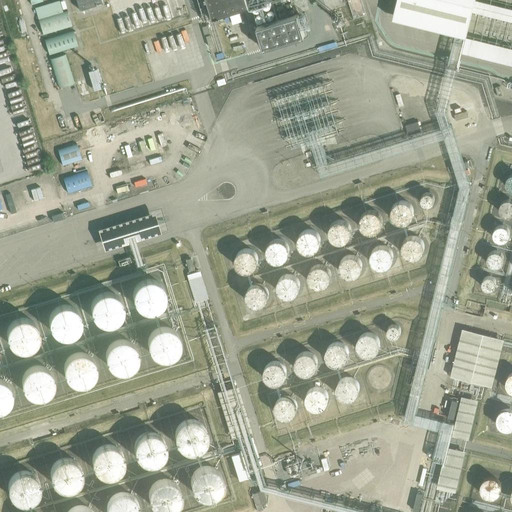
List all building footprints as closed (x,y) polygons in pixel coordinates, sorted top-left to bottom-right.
[(101,0),(76,0),(79,10),(102,3),(101,0)] [(207,0),(213,18),(249,7),(247,0),(207,0)] [(397,0),(395,9),(468,28),(475,0),(397,0)] [(59,1),(36,8),(39,18),(62,11),(59,1)] [(67,11),(38,20),(43,34),(72,26),(67,11)] [(305,38),(298,15),(257,28),(264,50),(305,38)] [(62,34),(44,40),(48,54),(78,45),(73,31),(62,34)] [(66,54),(51,59),(59,88),(75,83),(66,54)] [(98,68),(89,70),(93,89),(102,87),(98,68)] [(456,120),(468,117),(467,111),(455,115),(456,120)] [(409,136),(421,132),(418,122),(406,126),(409,136)] [(77,144),(58,151),(63,166),(82,159),(77,144)] [(468,161),(451,167),(452,173),(470,167),(468,161)] [(87,171),(63,179),(68,194),(92,186),(87,171)] [(435,197),(434,194),(433,193),(431,191),(429,190),(426,191),(424,192),(423,194),(422,197),(423,199),(424,201),(426,202),(428,203),(431,202),(433,201),(434,199),(435,197)] [(10,194),(4,196),(10,214),(15,212),(10,194)] [(511,199),(511,198),(508,198),(505,198),(503,200),(501,202),(500,205),(501,209),(502,211),(505,213),(508,213),(511,213),(511,212),(511,199)] [(414,211),(414,210),(413,206),(413,204),(411,202),(409,201),(407,200),(403,199),(399,199),(395,201),(393,203),(392,205),(391,207),(391,210),(392,214),(393,216),(394,218),(397,220),(402,222),(404,222),(407,221),(410,219),(413,215),(414,213),(414,211)] [(383,220),(383,219),(382,215),(381,213),(380,211),(377,209),(374,208),(372,208),(369,208),(367,209),(364,211),(361,214),(361,216),(360,219),(360,221),(361,223),(362,226),(363,227),(366,230),(369,231),(371,231),(375,230),(379,228),(381,226),(382,224),(383,222),(383,220)] [(99,229),(105,250),(162,233),(155,212),(99,229)] [(352,229),(352,226),(352,224),(350,222),(349,220),(346,218),(344,217),(341,217),(339,217),(337,218),(333,220),(331,222),(330,224),(330,226),(329,228),(330,232),(331,234),(332,236),(335,239),(338,240),(340,240),(343,240),(345,239),(349,237),(350,235),(351,233),(352,231),(352,229)] [(509,232),(509,231),(509,229),(507,226),(504,224),(501,224),(498,224),(497,225),(496,226),(494,229),(494,232),(494,234),(495,236),(498,238),(501,239),(504,239),(506,238),(508,235),(509,232)] [(322,239),(322,235),(321,232),(319,230),(316,228),(314,228),(311,227),(307,228),(305,229),(303,230),(300,234),(300,236),(299,238),(300,242),(301,245),(302,247),(306,249),(310,250),(312,250),(315,249),(319,247),(321,244),(322,241),(322,239)] [(425,245),(424,242),(424,240),(422,237),(420,235),(418,234),(416,233),(414,233),(411,233),(409,234),(406,236),(404,238),(403,240),(402,242),(402,244),(402,249),(404,252),(408,255),(410,256),(412,256),(415,256),(417,255),(421,253),(422,251),(424,249),(425,245)] [(290,249),(290,248),(289,244),(288,242),(286,240),(283,238),(279,237),(277,237),(274,238),(271,240),(268,242),(268,243),(267,246),(267,248),(267,252),(268,254),(269,256),(272,258),(273,259),(277,260),(280,260),(282,259),(286,257),(287,255),(289,253),(289,251),(290,249)] [(394,255),(394,254),(394,252),(393,250),(391,247),(390,246),(387,244),(384,243),(381,243),(377,244),(375,245),(374,247),(372,250),(371,254),(371,258),(373,261),(374,262),(377,265),(379,265),(382,266),(384,266),(386,265),(390,263),(392,261),(393,259),(394,255)] [(259,258),(259,254),(257,250),(255,248),(253,247),(249,246),(246,246),(243,247),(240,249),(239,251),(237,253),(237,255),(236,257),(237,261),(238,263),(239,265),(242,267),(243,268),(245,269),(248,269),(250,269),(252,268),(254,267),(256,266),(258,262),(259,260),(259,258)] [(503,257),(503,254),(501,252),(500,251),(499,250),(497,250),(495,249),(492,250),(489,252),(488,255),(488,257),(488,260),(490,263),(492,264),(495,265),(498,265),(501,263),(503,260),(503,257)] [(364,265),(364,264),(364,262),(363,260),(362,258),(361,256),(357,254),(355,253),(353,253),(351,253),(348,254),(345,256),(343,258),(342,260),(341,262),(341,264),(341,268),(342,270),(344,272),(347,275),(350,276),(352,276),(354,276),(357,275),(360,273),(362,271),(363,269),(364,267),(364,265)] [(192,257),(185,259),(190,271),(196,268),(192,257)] [(332,274),(332,273),(331,269),(330,267),(329,265),(327,264),(325,263),(323,262),(321,262),(318,262),(316,262),(313,264),(311,266),(310,268),(309,271),(309,273),(309,277),(310,279),(312,281),(314,283),(316,284),(319,285),(322,285),(324,284),(328,282),(329,280),(331,278),(332,274)] [(301,284),(301,283),(301,281),(300,279),(299,277),(298,275),(294,273),(292,272),(290,272),(286,272),(283,274),(282,275),(279,278),(278,281),(278,283),(279,287),(280,289),(281,291),(285,294),(289,295),(291,295),(294,294),(298,292),(300,288),(301,286),(301,284)] [(497,280),(496,277),(494,275),(492,273),(489,273),(487,274),(484,276),(483,278),(483,280),(483,283),(485,285),(487,287),(489,287),(492,287),(494,285),(496,283),(497,280)] [(202,274),(189,278),(196,302),(209,298),(202,274)] [(167,292),(166,288),(165,285),(164,283),(162,281),(160,279),(157,277),(155,276),(151,275),(148,275),(144,276),(142,278),(139,279),(137,282),(135,285),(134,288),(134,291),(134,294),(135,297),(136,300),(138,303),(141,305),(144,307),(147,308),(150,308),(153,308),(156,307),(158,306),(161,304),(163,301),(165,298),(166,295),(167,292)] [(269,293),(269,291),(269,288),(268,286),(266,285),(263,282),(259,281),(257,281),(254,282),(250,284),(248,286),(247,288),(247,290),(246,292),(247,296),(248,299),(250,301),(251,302),(253,303),(255,304),(257,304),(262,303),(265,301),(267,299),(268,297),(269,295),(269,293)] [(124,306),(124,303),(123,300),(122,297),(120,294),(117,293),(114,291),(112,290),(109,290),(106,290),(102,290),(99,292),(97,294),(95,296),(93,299),(92,302),(91,306),(92,308),(92,311),(94,314),(96,317),(98,319),(100,320),(103,321),(107,322),(110,322),(114,321),(116,320),(119,318),(121,315),(123,312),(124,309),(124,306)] [(82,319),(82,316),(81,313),(79,310),(77,307),(75,305),(72,303),(68,302),(65,302),(61,303),(59,304),(57,305),(54,307),(53,309),(51,313),(50,316),(50,319),(50,322),(51,325),(52,328),(54,330),(56,332),(60,334),(63,335),(66,335),(69,335),(72,334),(76,332),(78,330),(80,328),(81,325),(82,322),(82,319)] [(40,331),(40,328),(39,325),(37,322),(35,320),(33,318),(29,316),(26,315),(23,315),(19,316),(17,316),(13,318),(11,320),(10,323),(8,326),(7,329),(7,332),(8,335),(9,338),(10,340),(12,343),(14,344),(17,346),(21,347),(24,348),(26,347),(30,346),(33,345),(35,343),(37,340),(38,338),(39,335),(40,331)] [(402,330),(402,329),(401,327),(400,325),(398,324),(396,323),(393,323),(391,325),(390,327),(389,329),(389,331),(391,334),(393,335),(395,336),(398,335),(400,334),(401,332),(402,330)] [(181,341),(181,340),(181,338),(180,335),(179,332),(177,329),(175,327),(171,325),(168,324),(165,324),(162,324),(159,325),(155,327),(153,329),(151,332),(150,335),(149,337),(149,340),(149,344),(150,347),(151,349),(153,351),(155,353),(158,355),(160,356),(164,357),(167,357),(171,356),(173,354),(176,352),(178,350),(180,347),(181,344),(181,341)] [(502,340),(465,329),(452,375),(489,386),(502,340)] [(381,342),(381,338),(379,334),(376,332),(375,331),(371,330),(368,330),(365,331),(362,333),(361,335),(359,337),(359,339),(358,341),(358,343),(359,346),(361,349),(363,351),(365,352),(369,353),(372,353),(374,352),(378,350),(379,349),(380,347),(381,345),(381,342)] [(137,354),(137,350),(136,347),(135,345),(133,342),(130,340),(127,339),(124,338),(122,337),(119,338),(116,338),(113,340),(110,342),(108,345),(106,347),(105,350),(105,354),(105,357),(106,359),(107,362),(109,365),(112,367),(115,369),(119,370),(121,370),(124,370),(126,369),(130,367),(132,366),(135,363),(136,360),(137,357),(137,354)] [(350,352),(349,350),(349,347),(346,344),(343,342),(339,340),(336,341),(334,341),(330,343),(329,345),(328,347),(327,349),(327,352),(327,356),(328,358),(329,360),(333,362),(336,363),(338,364),(342,363),(344,362),(346,360),(348,359),(349,356),(350,352)] [(96,366),(95,363),(94,360),(93,357),(91,354),(89,353),(85,351),(82,350),(80,350),(77,350),(74,351),(71,352),(68,354),(66,357),(64,360),(63,363),(63,366),(63,369),(64,372),(66,375),(67,377),(70,380),(73,381),(77,382),(79,383),(82,382),(85,382),(87,380),(90,378),(93,375),(94,373),(95,370),(96,366)] [(318,362),(318,361),(318,359),(317,357),(316,355),(315,353),(312,351),(307,350),(305,350),(303,350),(299,353),(298,354),(296,356),(295,359),(295,361),(296,365),(297,367),(298,369),(300,371),(302,372),(306,373),(308,373),(311,372),(314,370),(316,368),(317,366),(318,364),(318,362)] [(287,371),(287,367),(285,363),(282,361),(281,360),(277,359),(274,359),(272,360),(268,362),(267,364),(265,366),(264,370),(264,372),(265,375),(267,378),(269,380),(271,381),(273,382),(275,382),(277,382),(280,382),(283,380),(285,378),(286,376),(287,373),(287,371)] [(55,380),(54,377),(54,374),(52,371),(50,369),(48,367),(45,365),(43,364),(39,363),(36,363),(32,364),(30,366),(27,368),(25,370),(23,373),(22,376),(22,379),(22,382),(23,385),(24,388),(26,391),(29,393),(32,395),(35,396),(38,396),(41,396),(44,395),(48,393),(50,391),(52,388),(53,386),(54,383),(55,380)] [(361,386),(360,382),(359,380),(358,378),(355,375),(350,374),(347,374),(345,375),(342,377),(339,381),(338,383),(338,385),(338,388),(339,390),(340,392),(341,394),(345,396),(349,397),(352,397),(354,396),(357,394),(359,392),(360,391),(361,389),(361,386)] [(13,392),(13,389),(12,386),(10,383),(8,380),(6,379),(4,377),(1,376),(0,376),(0,407),(3,407),(6,405),(9,403),(10,401),(12,399),(13,395),(13,392)] [(329,396),(329,395),(329,391),(328,389),(326,387),(323,385),(320,384),(319,384),(316,384),(313,385),(310,387),(307,390),(307,392),(306,395),(307,399),(308,402),(310,403),(313,406),(315,407),(318,407),(320,407),(322,406),(326,404),(328,400),(329,398),(329,396)] [(243,432),(230,390),(216,395),(229,437),(243,432)] [(298,404),(298,401),(297,399),(295,396),(291,393),(289,393),(287,392),(284,393),(282,393),(279,396),(276,399),(276,401),(275,404),(276,407),(276,408),(277,410),(279,412),(282,415),(285,415),(287,416),(289,415),(292,415),(295,412),(297,409),(298,407),(298,404)] [(452,434),(469,439),(480,400),(463,395),(452,434)] [(451,401),(446,419),(452,420),(457,403),(451,401)] [(511,407),(508,406),(505,406),(503,407),(499,409),(498,411),(497,413),(496,417),(497,421),(499,424),(502,426),(506,427),(508,427),(510,427),(511,425),(511,407)] [(209,434),(209,431),(208,428),(207,425),(204,422),(201,420),(198,419),(195,418),(191,418),(189,418),(185,419),(183,421),(180,423),(179,425),(177,428),(177,431),(176,434),(177,438),(178,441),(179,444),(182,446),(184,448),(187,449),(190,450),(194,450),(197,450),(199,449),(202,447),(204,445),(206,443),(208,440),(209,437),(209,434)] [(166,447),(166,446),(166,444),(165,440),(164,438),(162,435),(160,433),(157,432),(153,430),(151,430),(147,430),(144,431),(141,432),(139,434),(137,437),(135,439),(134,442),(133,445),(134,449),(134,451),(136,455),(137,457),(140,459),(143,461),(146,462),(149,463),(152,463),(155,462),(158,460),(161,458),(163,456),(165,453),(166,450),(166,447)] [(125,460),(124,457),(124,454),(122,451),(120,448),(118,446),(115,445),(113,444),(109,443),(106,443),(103,444),(100,446),(97,448),(95,450),(93,453),(92,456),(92,459),(92,463),(93,466),(94,468),(96,471),(98,473),(101,475),(104,475),(107,476),(111,476),(113,475),(116,474),(119,472),(121,470),(123,467),(124,463),(125,460)] [(240,451),(232,454),(239,480),(248,477),(240,451)] [(460,456),(445,452),(437,488),(451,492),(460,456)] [(83,472),(83,469),(82,466),(81,463),(79,461),(76,459),(72,457),(69,456),(66,456),(63,456),(59,458),(57,459),(54,461),(53,464),(52,466),(51,469),(50,473),(51,476),(52,479),(53,482),(56,484),(58,486),(61,487),(65,488),(68,488),(70,488),(74,487),(77,485),(79,483),(81,480),(82,478),(83,475),(83,472)] [(224,480),(223,477),(223,474),(221,471),(219,468),(217,466),(214,464),(210,463),(207,463),(204,463),(201,464),(198,466),(196,468),(194,471),(192,474),(191,477),(191,480),(191,483),(192,486),(193,488),(195,490),(197,493),(201,494),(203,495),(206,496),(210,496),(213,495),(216,493),(219,491),(221,489),(222,486),(223,483),(224,480)] [(41,486),(41,482),(40,479),(38,476),(36,473),(34,472),(31,470),(28,469),(24,469),(22,469),(19,470),(16,472),(13,474),(11,477),(10,480),(9,483),(9,486),(9,489),(10,492),(12,495),(14,497),(16,499),(19,501),(22,502),(24,502),(27,502),(31,501),(33,500),(36,497),(38,495),(40,492),(41,489),(41,486)] [(181,493),(180,489),(179,486),(178,484),(176,481),(173,479),(171,478),(167,477),(164,476),(162,477),(158,478),(156,479),(153,482),(151,484),(149,487),(148,490),(148,493),(148,496),(149,498),(151,501),(153,504),(155,506),(159,508),(164,509),(167,509),(170,508),(173,507),(176,505),(178,502),(180,499),(180,496),(181,493)] [(500,491),(500,487),(498,484),(495,481),(493,481),(490,480),(489,480),(486,481),(482,483),(481,485),(480,487),(479,491),(480,495),(482,498),(483,500),(485,501),(489,502),(492,502),(494,501),(497,499),(498,498),(500,495),(500,491)] [(139,506),(139,505),(139,502),(138,500),(137,497),(135,494),(132,492),(129,490),(126,489),(124,489),(120,489),(117,490),(114,492),(112,493),(109,496),(108,498),(107,501),(107,505),(107,508),(108,511),(137,511),(138,511),(139,509),(139,506)] [(260,504),(266,502),(263,490),(257,492),(260,504)] [(418,493),(413,510),(419,511),(424,494),(418,493)] [(95,511),(94,510),(92,508),(90,506),(87,504),(83,503),(81,503),(78,503),(75,504),(71,506),(69,508),(67,510),(65,511),(95,511)]
